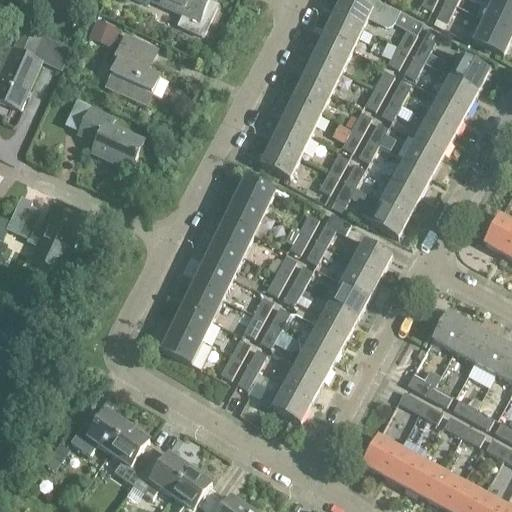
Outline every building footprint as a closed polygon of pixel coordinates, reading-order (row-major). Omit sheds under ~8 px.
[(135,0),(134,3),(149,10),(151,5),(183,19),(178,30),(204,42),(220,9),(211,5),(213,0),(135,0)] [(348,0),(345,0),(336,20),(365,35),(376,13),(348,0)] [(428,0),(423,11),(433,17),(441,0),(428,0)] [(462,0),(449,0),(447,6),(457,11),(462,0)] [(511,0),(498,0),(497,5),(511,12),(511,0)] [(511,38),(511,12),(497,5),(486,26),(511,38)] [(438,24),(449,29),(457,11),(447,6),(438,24)] [(95,20),(90,34),(95,36),(91,46),(109,53),(113,44),(115,45),(121,30),(95,20)] [(355,56),(365,35),(336,20),(325,42),(355,56)] [(505,62),(511,47),(511,38),(486,26),(476,48),(505,62)] [(15,55),(33,64),(44,40),(24,31),(13,55),(15,55)] [(406,34),(397,52),(408,58),(417,40),(406,34)] [(415,63),(425,68),(440,39),(430,34),(415,63)] [(118,63),(122,65),(109,93),(148,111),(162,82),(149,76),(159,55),(128,40),(118,63)] [(325,42),(315,64),(344,78),(355,56),(325,42)] [(408,58),(397,52),(388,69),(399,75),(408,58)] [(15,55),(0,88),(0,106),(21,116),(43,68),(33,64),(15,55)] [(452,82),(481,98),(493,77),(464,61),(452,82)] [(425,68),(415,63),(406,79),(416,85),(425,68)] [(304,86),(334,100),(344,78),(315,64),(304,86)] [(387,101),(397,83),(386,78),(376,95),(387,101)] [(441,103),(469,119),(481,98),(452,82),(441,103)] [(304,86),(294,107),(323,122),(334,100),(304,86)] [(403,111),(413,93),(403,87),(393,105),(403,111)] [(376,95),(366,113),(377,119),(387,101),(376,95)] [(429,124),(458,140),(469,119),(441,103),(429,124)] [(393,105),(383,123),(394,129),(403,111),(393,105)] [(294,107),(283,129),(313,143),(323,122),(294,107)] [(132,176),(146,147),(112,132),(116,125),(93,114),(81,141),(99,149),(94,159),(132,176)] [(363,120),(353,137),(364,143),(373,125),(363,120)] [(446,161),(458,140),(429,124),(417,146),(446,161)] [(283,129),(273,151),(302,165),(313,143),(283,129)] [(380,153),(390,135),(379,129),(370,147),(380,153)] [(353,137),(344,155),(354,160),(364,143),(353,137)] [(406,167),(435,183),(446,161),(417,146),(406,167)] [(360,164),(370,170),(380,153),(370,147),(360,164)] [(273,151),(262,172),(292,187),(302,165),(273,151)] [(340,162),(330,179),(341,185),(350,167),(340,162)] [(423,204),(435,183),(406,167),(394,188),(423,204)] [(357,194),(367,177),(357,171),(347,188),(357,194)] [(331,202),(341,185),(330,179),(320,196),(331,202)] [(266,221),(277,199),(248,185),(237,207),(266,221)] [(347,188),(337,206),(348,212),(357,194),(347,188)] [(383,209),(411,225),(423,204),(394,188),(383,209)] [(8,235),(19,240),(33,208),(23,203),(8,235)] [(237,207),(226,228),(256,243),(266,221),(237,207)] [(383,209),(371,230),(400,246),(411,225),(383,209)] [(40,252),(34,266),(62,279),(83,231),(56,218),(46,238),(35,233),(28,247),(40,252)] [(327,230),(318,248),(328,254),(338,236),(346,241),(352,230),(331,219),(326,229),(327,230)] [(321,226),(311,220),(301,238),(311,244),(321,226)] [(486,251),(507,263),(511,254),(511,228),(502,223),(486,251)] [(226,228),(216,250),(245,264),(256,243),(226,228)] [(291,255),(302,261),(311,244),(301,238),(291,255)] [(0,268),(9,250),(0,245),(0,268)] [(308,266),(318,271),(328,254),(318,248),(308,266)] [(383,284),(395,263),(366,248),(355,268),(383,284)] [(216,250),(205,272),(234,286),(245,264),(216,250)] [(278,263),(273,265),(268,273),(279,279),(278,280),(289,286),(298,268),(288,262),(285,268),(278,263)] [(372,305),(383,284),(355,268),(343,289),(372,305)] [(234,286),(205,272),(194,294),(224,308),(234,286)] [(315,278),(304,272),(295,289),(307,291),(315,278)] [(279,303),(289,286),(278,280),(268,298),(279,303)] [(295,313),(307,291),(295,289),(285,307),(295,313)] [(343,289),(331,310),(360,326),(372,305),(343,289)] [(224,308),(194,294),(184,316),(213,330),(224,308)] [(265,305),(255,322),(265,328),(275,311),(265,305)] [(348,347),(360,326),(331,310),(320,331),(348,347)] [(281,314),(272,331),(283,336),(292,320),(281,314)] [(184,316),(173,337),(202,352),(213,330),(184,316)] [(433,347),(455,359),(470,330),(449,319),(433,347)] [(256,346),(265,328),(255,322),(245,340),(256,346)] [(491,342),(470,330),(455,359),(476,370),(491,342)] [(283,336),(272,331),(262,349),(272,355),(276,349),(291,357),(295,355),(304,360),(308,352),(299,347),(300,346),(283,336)] [(320,331),(308,352),(337,368),(348,347),(320,331)] [(192,372),(202,352),(173,337),(162,359),(192,372)] [(421,361),(429,345),(417,340),(410,355),(421,361)] [(476,370),(497,382),(511,353),(511,352),(491,342),(476,370)] [(242,347),(232,364),(243,370),(252,352),(242,347)] [(325,389),(337,368),(308,352),(304,360),(296,373),(325,389)] [(511,353),(497,382),(511,389),(511,353)] [(268,362),(258,356),(248,374),(259,380),(268,362)] [(222,382),(233,388),(243,370),(232,364),(222,382)] [(296,373),(285,394),(313,410),(325,389),(296,373)] [(238,391),(249,397),(259,380),(248,374),(238,391)] [(432,396),(413,386),(407,396),(426,407),(432,396)] [(302,431),(313,410),(285,394),(273,415),(302,431)] [(451,407),(432,396),(426,407),(445,417),(451,407)] [(422,413),(402,402),(397,413),(416,423),(422,413)] [(475,420),(457,410),(452,421),(469,430),(475,420)] [(416,423),(436,434),(442,424),(422,413),(416,423)] [(99,450),(111,459),(129,432),(108,418),(101,428),(90,421),(72,448),(91,462),(99,450)] [(493,429),(475,420),(469,430),(487,440),(493,429)] [(466,437),(448,427),(443,438),(460,447),(466,437)] [(115,478),(134,492),(153,465),(144,458),(151,447),(129,432),(111,459),(123,467),(115,478)] [(511,451),(511,439),(500,433),(494,443),(511,453),(511,451)] [(460,447),(478,457),(484,446),(466,437),(460,447)] [(364,472),(385,483),(401,455),(404,449),(393,443),(390,449),(380,444),(364,472)] [(51,463),(61,470),(71,456),(61,449),(51,463)] [(485,460),(502,470),(508,460),(490,450),(485,460)] [(385,483),(407,495),(422,467),(401,455),(385,483)] [(511,461),(508,460),(502,470),(511,475),(511,461)] [(163,471),(153,465),(134,492),(153,505),(161,494),(173,502),(192,475),(171,461),(163,471)] [(443,478),(422,467),(407,495),(428,506),(443,478)] [(183,511),(212,511),(215,507),(206,501),(213,490),(192,475),(173,502),(185,510),(183,511)] [(428,506),(438,511),(451,511),(464,489),(443,478),(428,506)] [(478,511),(485,501),(464,489),(451,511),(478,511)] [(505,511),(485,501),(478,511),(505,511)] [(245,511),(233,503),(226,511),(221,511),(215,507),(212,511),(245,511)]
